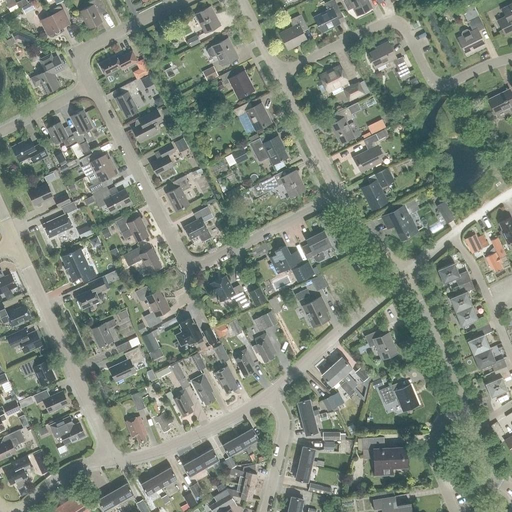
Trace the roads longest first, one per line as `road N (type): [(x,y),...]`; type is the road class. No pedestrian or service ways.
road 1 (residential): [(339,196),(191,265),(89,85)]
road 2 (residential): [(278,76),(389,21),(406,29),(439,84),(511,58)]
road 3 (unclassified): [(106,461),(14,244)]
road 4 (residential): [(268,393),(406,274)]
road 5 (residential): [(106,461),(172,445),(268,393)]
road 6 (residential): [(89,85),(81,57),(87,49),(186,0)]
road 7 (unclassified): [(461,407),(406,274)]
road 8 (residential): [(511,356),(470,261),(449,236)]
road 9 (unclassified): [(339,196),(278,76)]
road 10 (residential): [(264,511),(284,424),(268,393)]
road 11 (residential): [(454,511),(430,451),(437,424),(461,407)]
